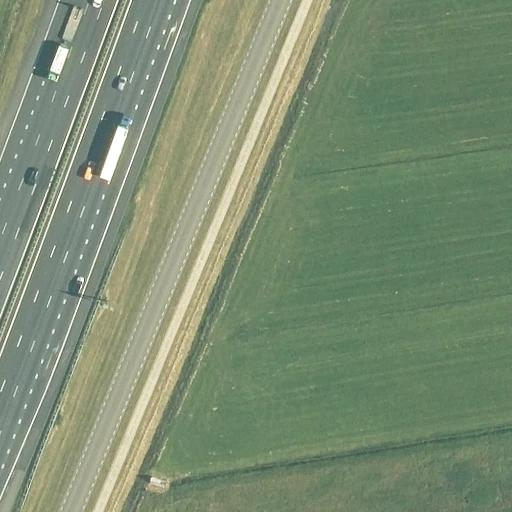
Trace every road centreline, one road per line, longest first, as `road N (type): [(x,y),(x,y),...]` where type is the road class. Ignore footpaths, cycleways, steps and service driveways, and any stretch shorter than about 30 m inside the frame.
road 1 (unclassified): [(70,511),(280,0)]
road 2 (motorway): [(0,411),(151,0)]
road 3 (motorway): [(93,0),(0,247)]
